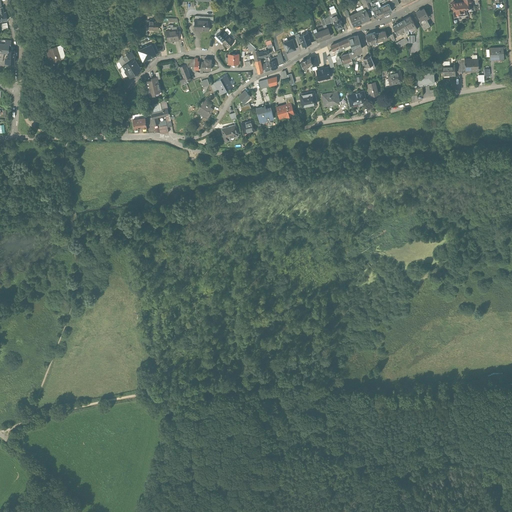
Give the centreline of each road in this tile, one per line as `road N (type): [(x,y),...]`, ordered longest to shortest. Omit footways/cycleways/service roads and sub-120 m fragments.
road 1 (track): [(30,419),(231,380),(373,388),(511,382)]
road 2 (residential): [(182,142),(203,150),(247,148),(315,121),(511,82)]
road 3 (residential): [(222,68),(211,54),(176,56),(114,92),(86,95),(44,55),(33,0)]
road 4 (residential): [(422,0),(256,75)]
road 5 (unclassified): [(15,135),(182,142)]
